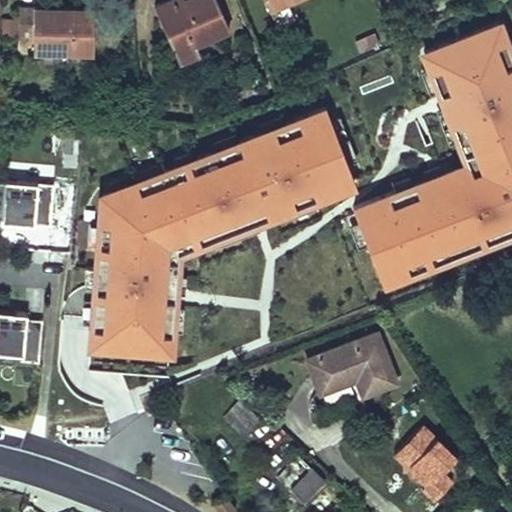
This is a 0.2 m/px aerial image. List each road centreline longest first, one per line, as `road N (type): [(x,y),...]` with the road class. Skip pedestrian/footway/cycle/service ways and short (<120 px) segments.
road 1 (unknown): [(99,387),(150,377),(387,271),(511,233)]
road 2 (tertiary): [(0,453),(150,511)]
